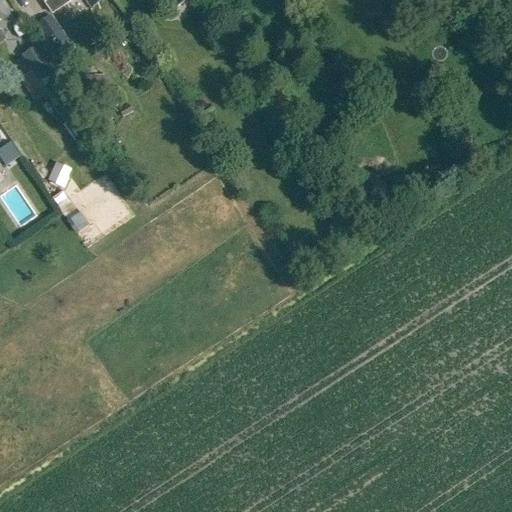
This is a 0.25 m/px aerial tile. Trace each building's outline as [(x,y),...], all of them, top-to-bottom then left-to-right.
[(72,0),(51,0),(45,4),(52,14),(72,0)] [(102,0),(83,0),(91,11),(104,1),(102,0)] [(171,0),(177,8),(189,0),(171,0)] [(62,62),(78,51),(61,27),(45,38),(62,62)] [(39,82),(55,72),(37,45),(22,55),(39,82)] [(453,93),(467,83),(458,69),(443,79),(453,93)] [(11,143),(0,150),(0,158),(6,168),(21,158),(11,143)] [(63,189),(68,177),(53,171),(48,182),(63,189)]
